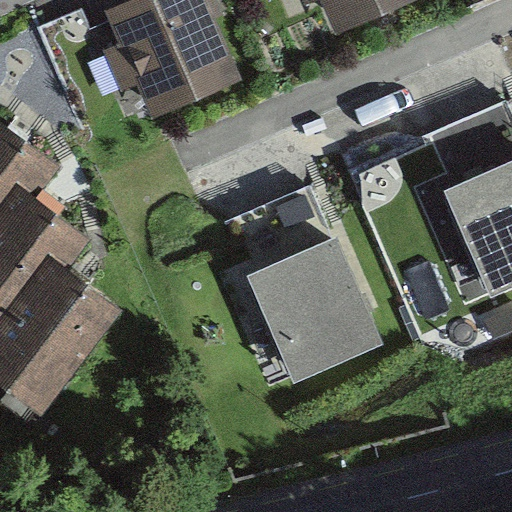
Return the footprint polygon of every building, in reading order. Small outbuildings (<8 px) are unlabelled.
[(200,0),(144,0),(106,15),(147,120),(234,86),(200,0)] [(421,0),(315,0),(330,36),(422,1),(421,0)] [(511,122),(436,151),(493,299),(511,292),(511,122)] [(55,169),(0,125),(0,335),(0,336),(0,335),(0,373),(44,408),(126,304),(71,260),(90,235),(36,193),(55,169)] [(323,196),(236,230),(296,381),(382,347),(323,196)]
